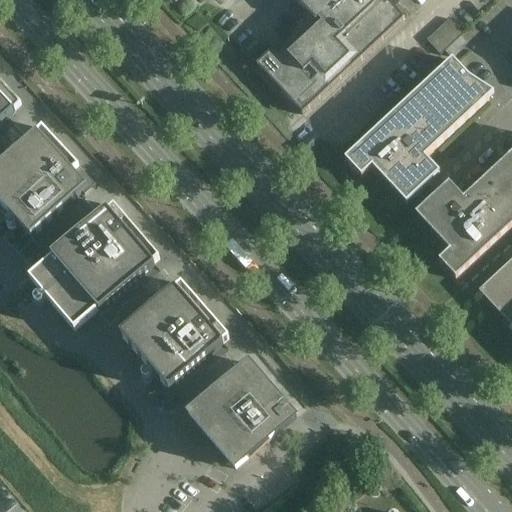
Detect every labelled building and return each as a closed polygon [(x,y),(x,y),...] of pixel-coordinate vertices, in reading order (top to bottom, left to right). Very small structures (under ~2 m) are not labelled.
[(282,26),(290,35),(278,54),(274,49),(256,66),(302,116),(404,20),(385,0),(294,0),(293,1),(304,13),(296,26),(289,19),(282,26)] [(452,61),(344,161),(361,179),(372,169),(405,205),(438,175),(424,160),(494,95),(467,77),(452,61)] [(0,127),(14,114),(0,98),(0,127)] [(0,168),(0,207),(31,241),(86,189),(72,174),(78,169),(42,130),(0,168)] [(449,186),(416,217),(449,253),(438,263),(455,281),(511,227),(511,155),(463,201),(449,186)] [(132,229),(113,208),(107,213),(106,211),(51,259),(52,260),(29,281),(74,333),(98,313),(99,315),(154,267),(153,266),(159,260),(140,239),(135,243),(127,234),(132,229)] [(511,268),(486,293),(502,310),(511,321),(511,268)] [(174,290),(120,338),(168,393),(223,345),(222,345),(228,339),(219,328),(220,327),(201,305),(200,307),(181,285),(175,290),(174,290)] [(296,419),(284,405),(274,394),(248,364),(219,389),(220,390),(189,416),(235,470),(266,443),(266,444),(269,442),(296,419)]
